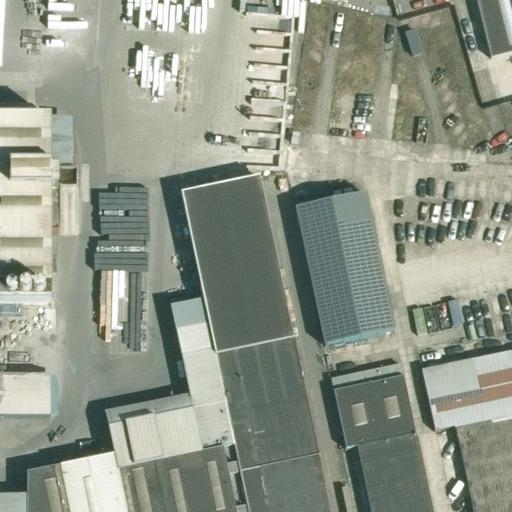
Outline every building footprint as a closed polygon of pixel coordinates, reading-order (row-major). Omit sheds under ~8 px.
[(491,59),(511,54),(511,0),(475,0),(476,0),(491,59)] [(511,82),(501,85),(503,96),(511,93),(511,82)] [(0,418),(47,419),(47,378),(0,377),(0,305),(48,305),(48,187),(58,187),(58,166),(48,166),(49,119),(0,119),(0,418)] [(259,178),(180,195),(192,256),(198,286),(201,301),(201,302),(204,315),(205,314),(208,330),(210,338),(246,511),(328,511),(293,339),(289,321),(259,178)] [(324,348),(394,333),(365,196),(295,211),(324,348)] [(27,475),(26,511),(246,511),(210,338),(208,330),(205,314),(204,315),(201,302),(201,301),(170,308),(201,454),(117,472),(114,457),(27,475)] [(511,511),(511,368),(509,355),(421,373),(435,433),(453,428),(471,511),(511,511)] [(431,511),(401,365),(330,380),(345,451),(356,449),(369,511),(431,511)]
